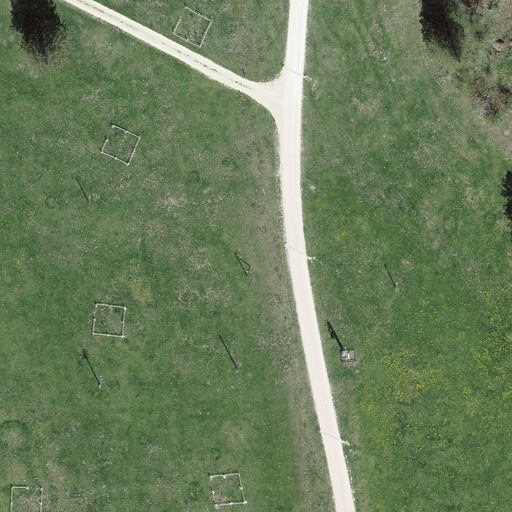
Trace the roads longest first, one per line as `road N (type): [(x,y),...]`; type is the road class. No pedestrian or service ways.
road 1 (track): [(297,0),(293,222),(345,511)]
road 2 (track): [(291,102),(66,0)]
